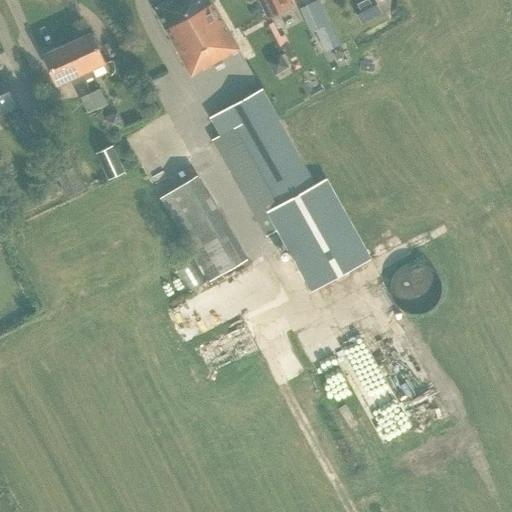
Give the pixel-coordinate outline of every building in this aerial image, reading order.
[(238,50),(210,0),(168,0),(154,8),(191,76),(238,50)] [(291,0),(258,0),(269,20),(293,9),(289,1),(291,0)] [(91,32),(67,43),(84,80),(94,75),(91,70),(105,63),(91,32)] [(75,84),(84,80),(67,43),(44,54),(58,85),(72,79),(75,84)] [(0,123),(4,121),(0,114),(16,106),(1,74),(0,74),(0,123)] [(108,103),(101,87),(90,92),(98,108),(108,103)] [(311,290),(370,258),(327,180),(316,186),(261,90),(211,119),(221,135),(214,139),(259,218),(268,213),(311,290)] [(88,113),(98,108),(90,92),(80,97),(88,113)] [(42,139),(32,114),(18,120),(29,144),(42,139)] [(123,172),(111,147),(95,154),(107,179),(123,172)] [(248,259),(198,175),(160,198),(209,282),(248,259)] [(392,283),(391,287),(391,292),(392,296),(394,301),(396,304),(399,308),(403,311),(407,313),(411,314),(416,315),(421,314),(425,313),(429,311),(433,309),(436,306),(439,302),(441,298),(442,293),(442,289),(442,284),(441,280),(438,276),(436,272),(432,269),(429,267),(424,265),(420,264),(415,264),(411,264),(406,266),(402,268),(399,271),(396,275),(394,278),(392,283)]
